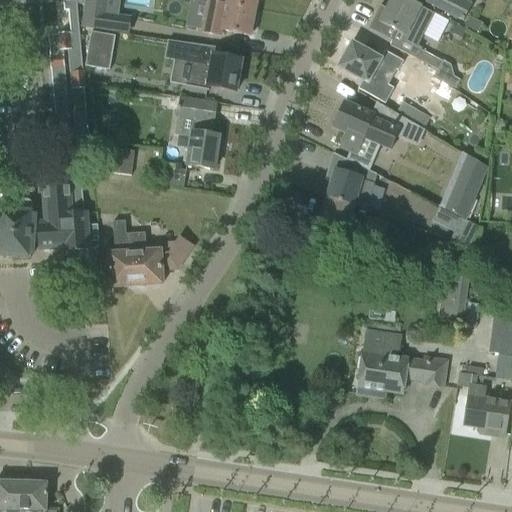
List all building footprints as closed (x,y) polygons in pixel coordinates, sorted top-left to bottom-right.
[(84,91),(76,0),(61,2),(62,11),(68,11),(70,35),(66,36),(70,92),(84,91)] [(85,0),(82,30),(108,33),(111,17),(107,16),(108,0),(85,0)] [(138,0),(139,9),(157,8),(156,0),(138,0)] [(255,11),(256,0),(202,0),(202,1),(207,2),(255,11)] [(414,47),(431,14),(404,0),(390,0),(381,18),(375,14),(367,30),(391,42),(389,46),(415,60),(420,50),(414,47)] [(420,0),(423,1),(423,2),(424,2),(462,22),(470,6),(469,6),(470,3),(463,0),(420,0)] [(255,11),(207,2),(201,33),(219,37),(221,31),(249,37),(250,33),(253,33),(255,24),(252,23),(255,11)] [(90,33),(84,67),(108,71),(114,37),(90,33)] [(65,100),(66,99),(61,36),(48,37),(58,157),(71,155),(68,116),(66,117),(65,100)] [(167,42),(163,60),(190,65),(186,87),(185,87),(185,88),(208,92),(208,91),(207,91),(207,89),(235,93),(240,61),(218,57),(219,49),(167,42)] [(372,75),(402,92),(410,77),(368,54),(351,44),(337,68),(366,85),(372,75)] [(441,63),(433,78),(447,86),(452,79),(449,67),(441,63)] [(501,85),(511,86),(511,81),(511,74),(503,74),(501,85)] [(374,88),(367,100),(378,106),(381,108),(385,110),(385,109),(404,120),(408,123),(412,117),(423,115),(388,96),(374,88)] [(190,101),(180,100),(177,119),(192,121),(185,167),(213,171),(218,137),(211,136),(215,105),(190,101)] [(343,104),(332,128),(346,134),(338,150),(348,154),(355,157),(363,140),(380,147),(389,151),(395,137),(417,147),(423,132),(408,123),(404,120),(385,109),(385,110),(381,108),(378,106),(373,117),(361,112),(343,104)] [(86,115),(73,116),(75,147),(76,155),(89,154),(88,146),(86,115)] [(131,177),(134,153),(97,148),(94,172),(131,177)] [(463,155),(451,183),(477,194),(487,170),(463,155)] [(158,187),(183,190),(185,172),(159,168),(158,187)] [(334,171),(326,198),(353,206),(365,210),(373,183),(361,180),(353,177),(334,171)] [(62,252),(87,249),(83,213),(82,213),(78,180),(60,182),(60,178),(45,180),(45,183),(40,184),(45,224),(36,225),(38,250),(62,248),(62,252)] [(326,198),(318,225),(337,231),(345,233),(353,206),(326,198)] [(0,255),(29,257),(28,259),(30,259),(33,206),(31,202),(28,200),(21,200),(16,203),(15,212),(0,211),(0,255)] [(393,236),(385,234),(388,223),(369,218),(360,248),(379,254),(382,245),(390,247),(393,236)] [(453,233),(449,242),(469,250),(476,228),(460,219),(453,233)] [(114,255),(107,255),(108,269),(109,289),(135,287),(132,235),(125,235),(124,222),(112,223),(114,255)] [(144,234),(132,235),(135,287),(161,285),(161,272),(177,271),(193,247),(178,237),(175,243),(145,245),(144,234)] [(448,324),(460,326),(468,277),(456,275),(448,324)] [(466,304),(463,327),(475,328),(478,305),(466,304)] [(423,362),(396,358),(400,338),(365,332),(356,396),(384,400),(385,392),(401,395),(404,379),(425,382),(425,386),(442,388),(442,389),(443,389),(447,362),(429,359),(429,358),(424,357),(423,362)] [(511,357),(497,356),(493,379),(511,381),(511,357)] [(455,386),(467,389),(465,407),(463,427),(489,430),(489,436),(503,438),(508,403),(482,399),(483,389),(468,386),(470,375),(457,374),(455,386)] [(0,511),(50,511),(45,511),(46,484),(0,482),(0,511)]
